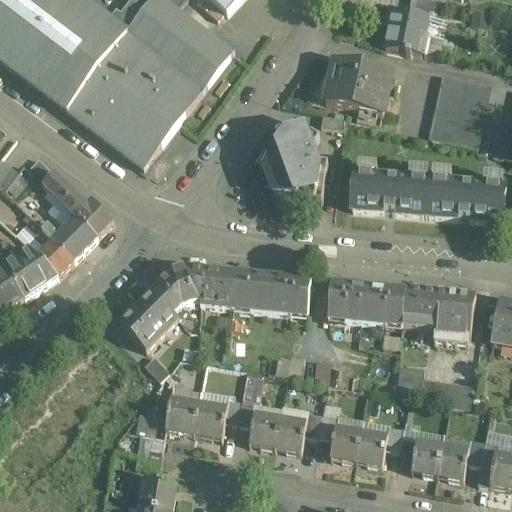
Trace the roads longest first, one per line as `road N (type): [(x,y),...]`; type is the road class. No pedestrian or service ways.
road 1 (residential): [(511,269),(247,239),(173,220)]
road 2 (residential): [(334,0),(173,220)]
road 3 (residential): [(173,220),(0,364)]
road 4 (residential): [(173,220),(0,101)]
road 5 (residential): [(201,511),(214,486),(240,478),(313,491)]
